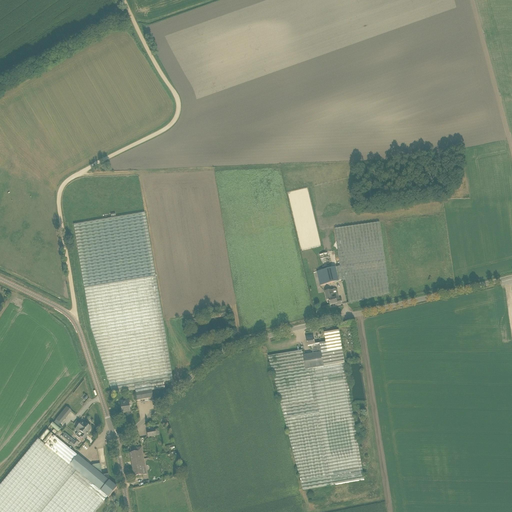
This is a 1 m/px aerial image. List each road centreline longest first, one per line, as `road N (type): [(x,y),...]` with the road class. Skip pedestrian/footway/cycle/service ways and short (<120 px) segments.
road 1 (unclassified): [(114,444),(225,347),(511,272)]
road 2 (track): [(131,14),(177,115),(63,185),(74,321)]
road 3 (tertiary): [(114,444),(74,321),(0,279)]
road 4 (track): [(131,14),(68,36),(0,75)]
